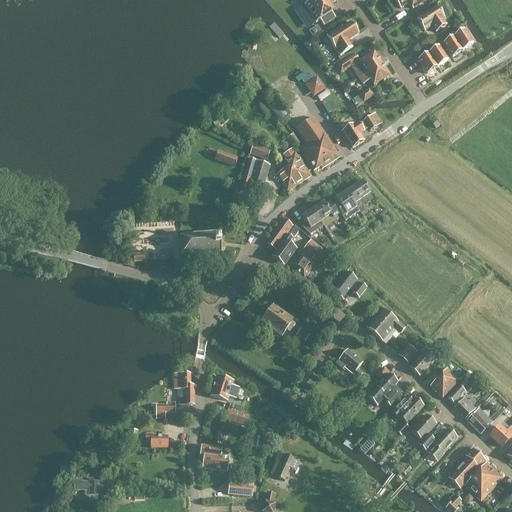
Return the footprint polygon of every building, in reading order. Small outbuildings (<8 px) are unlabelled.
[(338,2),(336,0),(316,0),(304,8),(316,25),(320,23),(324,27),(336,19),(332,15),(334,13),(330,7),(338,2)] [(427,2),(425,0),(393,0),(401,11),(409,5),(413,11),(427,2)] [(445,21),(438,10),(417,23),(425,34),(432,29),(436,35),(447,27),(443,22),(445,21)] [(341,28),(327,37),(341,58),(338,59),(341,63),(346,59),(344,55),(353,50),(348,43),(359,36),(352,25),(343,31),(341,28)] [(318,27),(310,33),(314,40),(322,34),(318,27)] [(452,40),(461,54),(472,46),(463,33),(452,40)] [(440,48),(449,62),(461,54),(452,40),(440,48)] [(429,55),(438,69),(449,62),(440,48),(429,55)] [(360,63),(351,69),(359,81),(383,65),(375,53),(360,63)] [(426,77),(438,69),(429,55),(417,63),(426,77)] [(355,56),(336,68),(341,76),(351,69),(360,63),(355,56)] [(383,65),(359,81),(363,87),(370,82),(374,88),(391,77),(383,65)] [(306,88),(316,99),(327,89),(317,77),(306,88)] [(359,99),(364,106),(373,99),(369,92),(359,99)] [(380,125),(375,117),(371,119),(371,118),(364,123),(367,128),(369,130),(371,133),(377,129),(377,127),(380,125)] [(223,123),(220,119),(211,124),(214,128),(223,123)] [(322,170),(340,159),(314,119),(296,131),(307,147),(300,151),(314,173),(321,168),(322,170)] [(359,125),(355,128),(354,126),(342,134),(353,150),(365,143),(360,136),(369,130),(367,128),(363,130),(359,125)] [(298,146),(292,137),(286,141),(292,149),(298,146)] [(267,163),(271,153),(254,147),(250,157),(267,163)] [(235,169),(238,160),(218,152),(215,161),(235,169)] [(288,194),(311,178),(293,152),(283,159),(290,168),(276,178),(288,194)] [(267,197),(270,188),(268,188),(269,185),(265,184),(270,168),(249,161),(240,189),(247,192),(267,197)] [(357,187),(347,194),(355,206),(358,211),(360,214),(361,216),(366,213),(363,208),(375,200),(371,195),(368,190),(363,183),(357,187)] [(337,203),(334,206),(346,223),(360,214),(358,211),(355,206),(347,194),(336,201),(337,203)] [(324,205),(313,212),(323,227),(324,228),(325,230),(339,221),(337,219),(339,217),(330,204),(325,207),(324,205)] [(307,226),(302,229),(311,237),(324,228),(323,227),(313,212),(303,219),(307,226)] [(286,239),(288,237),(294,228),(285,221),(267,246),(275,251),(284,238),(286,239)] [(221,237),(221,236),(220,235),(220,236),(213,237),(213,236),(211,236),(211,237),(205,237),(205,236),(203,236),(203,237),(197,238),(197,237),(196,237),(196,238),(189,238),(189,237),(188,237),(188,238),(181,238),(180,238),(179,239),(180,240),(181,245),(180,245),(180,246),(181,246),(181,251),(180,251),(180,252),(181,252),(181,258),(180,259),(181,259),(182,259),(189,258),(189,259),(190,259),(190,258),(197,258),(197,259),(198,259),(198,258),(205,257),(205,258),(206,258),(206,257),(213,257),(213,258),(221,256),(222,257),(223,256),(222,255),(221,250),(223,250),(223,248),(221,248),(221,244),(223,244),(223,242),(221,242),(221,237)] [(292,240),(288,237),(286,239),(272,259),(285,268),(297,252),(289,245),(292,240)] [(318,265),(326,255),(311,242),(304,251),(314,259),(312,261),(318,265)] [(304,281),(315,267),(300,256),(290,270),(304,281)] [(324,258),(317,267),(323,272),(330,262),(324,258)] [(347,275),(333,294),(342,301),(350,292),(354,295),(353,296),(359,300),(367,290),(361,286),(360,286),(357,283),(347,275)] [(290,333),(295,326),(292,323),(273,309),(262,324),(282,338),(287,331),(290,333)] [(401,336),(405,330),(382,311),(366,330),(386,346),(397,333),(401,336)] [(301,331),(297,337),(305,343),(310,337),(301,331)] [(409,366),(418,355),(408,346),(398,357),(409,366)] [(420,379),(439,356),(440,355),(430,347),(410,370),(420,379)] [(358,371),(363,365),(348,352),(336,366),(343,372),(345,369),(353,376),(358,381),(363,376),(358,371)] [(381,383),(388,376),(381,371),(375,377),(381,383)] [(447,371),(430,389),(442,401),(459,383),(447,371)] [(305,372),(297,383),(300,386),(298,389),(308,396),(310,393),(319,382),(305,372)] [(191,375),(174,376),(175,392),(183,392),(183,399),(180,399),(180,407),(195,407),(195,397),(195,387),(191,387),(191,375)] [(388,376),(381,383),(366,399),(376,409),(382,401),(384,403),(383,403),(389,409),(402,395),(395,388),(397,385),(388,376)] [(217,378),(211,398),(228,403),(229,399),(237,401),(240,390),(233,388),(234,383),(217,378)] [(454,406),(469,390),(466,387),(468,385),(464,382),(448,400),(454,406)] [(491,397),(487,394),(481,399),(485,403),(491,397)] [(412,403),(407,398),(392,414),(399,421),(400,419),(407,426),(424,409),(415,400),(412,403)] [(466,421),(476,411),(465,400),(454,410),(466,421)] [(157,418),(166,418),(166,414),(176,414),(176,404),(167,405),(167,407),(156,407),(157,418)] [(493,425),(504,414),(501,410),(489,421),(487,419),(489,417),(484,412),(482,414),(479,411),(467,423),(481,437),(493,425)] [(228,411),(225,422),(247,429),(250,418),(228,411)] [(422,450),(432,440),(428,436),(437,427),(426,417),(412,434),(421,443),(418,446),(422,450)] [(408,429),(404,426),(397,434),(401,437),(408,429)] [(507,435),(500,429),(490,439),(502,450),(511,438),(511,430),(507,435)] [(432,440),(422,450),(437,464),(443,457),(458,440),(447,431),(436,444),(432,440)] [(138,444),(138,433),(129,433),(129,444),(138,444)] [(259,440),(248,436),(246,445),(251,446),(250,449),(256,451),(259,440)] [(151,439),(151,437),(146,437),(146,444),(151,444),(151,450),(168,450),(168,438),(151,439)] [(228,474),(229,460),(221,459),(222,450),(202,447),(201,457),(205,458),(203,470),(228,474)] [(415,451),(409,457),(413,461),(419,455),(415,451)] [(467,460),(449,481),(460,491),(486,464),(473,451),(466,459),(467,460)] [(285,458),(279,455),(276,463),(277,463),(271,477),(285,483),(290,471),(295,473),(298,464),(294,462),(295,461),(286,457),(285,458)] [(481,504),(503,481),(486,465),(464,489),(481,504)] [(411,471),(407,468),(402,474),(406,477),(411,471)] [(83,480),(76,479),(76,482),(75,482),(74,493),(90,493),(90,497),(99,497),(99,483),(95,483),(95,482),(93,480),(90,480),(90,483),(83,483),(83,480)] [(252,500),(254,485),(243,484),(242,488),(229,486),(228,497),(252,500)] [(274,511),(276,506),(274,506),(276,496),(267,494),(263,511),(274,511)] [(452,505),(446,511),(447,511),(457,511),(459,511),(456,508),(461,503),(456,499),(451,504),(452,505)]
